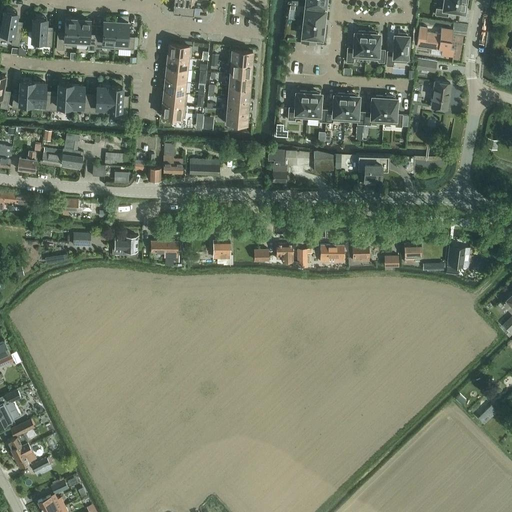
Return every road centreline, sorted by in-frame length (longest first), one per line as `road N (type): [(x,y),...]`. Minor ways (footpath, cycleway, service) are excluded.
road 1 (tertiary): [(459,200),(0,180)]
road 2 (residential): [(14,62),(148,69)]
